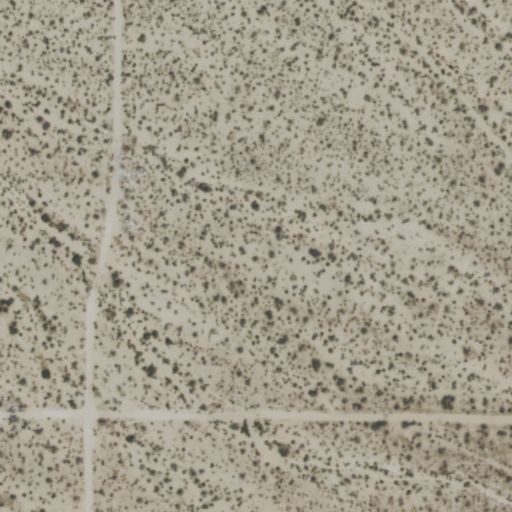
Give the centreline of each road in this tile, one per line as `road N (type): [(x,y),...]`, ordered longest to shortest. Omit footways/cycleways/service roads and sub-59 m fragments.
road 1 (track): [(87,511),(91,305),(118,148),(117,0)]
road 2 (track): [(511,416),(0,414)]
